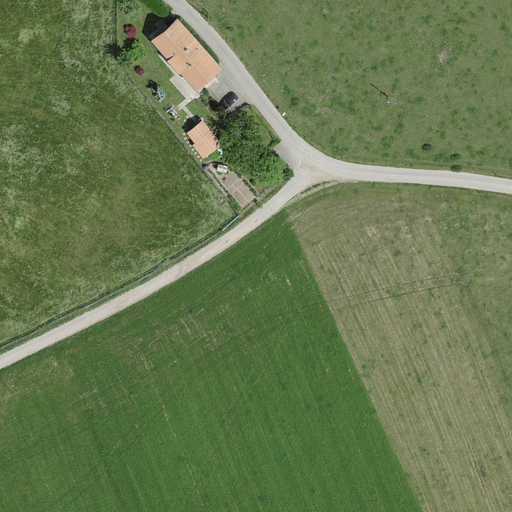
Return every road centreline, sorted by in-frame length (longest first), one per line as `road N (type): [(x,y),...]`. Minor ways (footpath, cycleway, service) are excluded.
road 1 (unclassified): [(511,187),(361,171),(314,157),(173,0)]
road 2 (track): [(0,358),(93,321),(231,237),(290,189),(314,157)]
